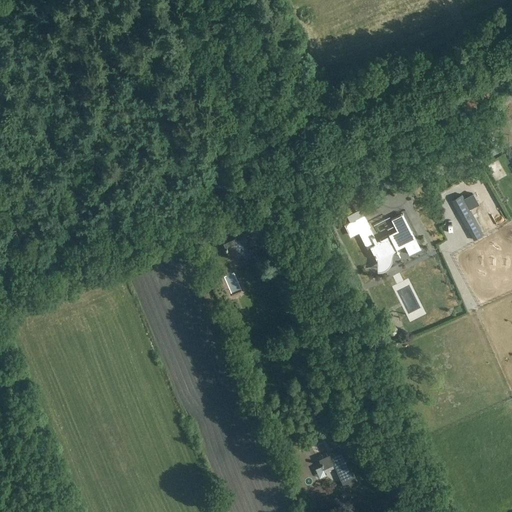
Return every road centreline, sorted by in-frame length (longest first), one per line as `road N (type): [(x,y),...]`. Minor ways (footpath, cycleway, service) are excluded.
road 1 (unclassified): [(407,511),(270,201)]
road 2 (track): [(302,141),(416,86)]
